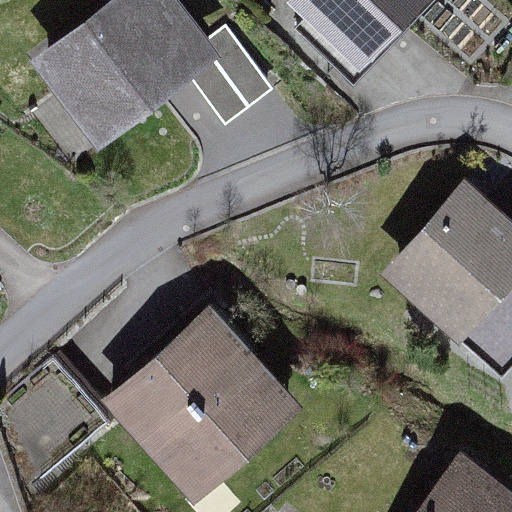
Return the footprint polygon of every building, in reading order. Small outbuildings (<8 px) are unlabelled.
[(199,42),(166,0),(120,0),(47,56),(96,121),(177,60),(219,115),(267,79),(224,23),(199,42)] [(290,0),(365,71),(431,0),(290,0)] [(511,220),(465,177),(379,269),(451,336),(511,270),(511,220)] [(213,306),(109,393),(197,496),(300,409),(213,306)] [(511,511),(511,485),(460,446),(409,511),(511,511)]
